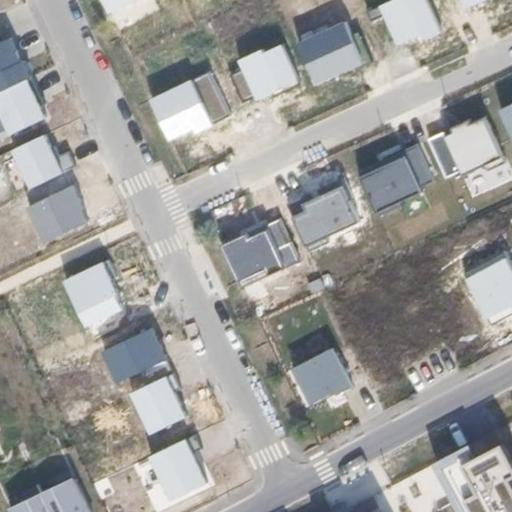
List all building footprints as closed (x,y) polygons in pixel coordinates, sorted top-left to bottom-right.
[(104,0),(110,14),(141,0),(104,0)] [(427,0),(394,0),(368,12),(372,22),(387,15),(400,44),(423,34),(425,38),(441,31),(427,0)] [(464,0),(468,8),(485,0),(464,0)] [(346,22),(299,43),(318,84),(343,72),(342,69),(355,63),(358,69),(374,63),(359,32),(352,35),(346,22)] [(0,93),(34,77),(25,60),(23,61),(12,38),(5,41),(0,43),(0,93)] [(243,69),(234,75),(246,103),(255,99),(260,104),(302,84),(283,39),(241,58),(243,69)] [(212,72),(150,98),(172,138),(231,115),(212,72)] [(0,93),(0,123),(7,138),(47,117),(42,106),(46,104),(34,77),(0,93)] [(511,104),(501,110),(511,132),(511,104)] [(446,136),(464,176),(487,165),(490,171),(507,163),(486,118),(471,125),(469,121),(453,128),(455,132),(446,136)] [(46,135),(15,150),(33,188),(77,167),(70,152),(61,156),(56,146),(52,147),(46,135)] [(417,144),(359,171),(380,217),(402,206),(400,203),(423,192),(421,188),(435,182),(417,144)] [(289,204),(311,252),(331,242),(329,237),(361,222),(351,199),(354,198),(345,178),(319,190),(322,195),(318,197),(315,192),(289,204)] [(76,186),(30,205),(45,241),(92,221),(76,186)] [(268,219),(223,242),(246,286),(300,263),(282,218),(270,222),(268,219)] [(511,257),(511,255),(470,276),(494,321),(511,313),(511,257)] [(108,261),(64,279),(90,331),(128,312),(108,261)] [(153,326),(104,350),(122,382),(168,360),(153,326)] [(335,346),(295,370),(312,405),(354,386),(335,346)] [(170,374),(135,390),(155,434),(190,418),(170,374)] [(187,440),(152,456),(172,499),(209,484),(187,440)] [(511,511),(511,452),(506,441),(450,468),(472,511),(511,511)] [(92,511),(75,475),(11,505),(14,511),(92,511)]
